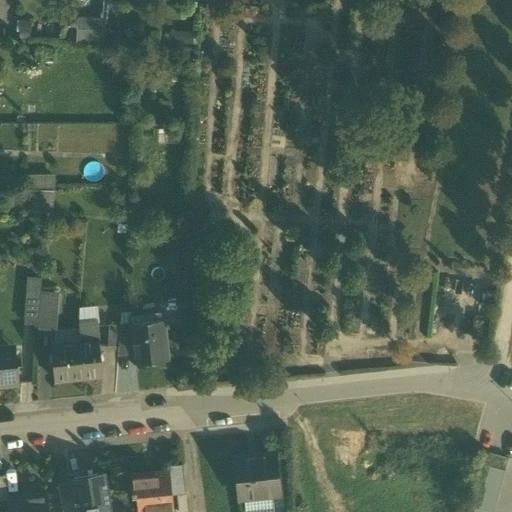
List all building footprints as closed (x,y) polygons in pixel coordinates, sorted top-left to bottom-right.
[(104,39),(105,16),(79,15),(78,38),(104,39)] [(37,172),(37,188),(55,188),(56,172),(37,172)] [(32,211),(54,211),(55,189),(33,189),(32,211)] [(41,283),(27,282),(24,321),(38,321),(40,293),(41,283)] [(56,294),(40,293),(38,321),(38,325),(54,326),(56,294)] [(80,306),(81,322),(100,321),(99,304),(80,306)] [(146,321),(131,323),(134,345),(135,362),(167,359),(163,320),(161,320),(162,325),(146,327),(146,321)] [(97,322),(79,324),(80,341),(99,339),(97,322)] [(120,324),(109,323),(107,346),(118,347),(120,325),(120,324)] [(120,324),(120,325),(118,347),(134,345),(131,324),(120,324)] [(80,341),(84,378),(103,376),(99,339),(80,341)] [(84,378),(80,341),(51,344),(54,381),(84,378)] [(0,386),(18,384),(15,352),(0,353),(0,386)] [(482,453),(467,507),(479,510),(486,484),(501,487),(508,459),(482,453)] [(275,454),(235,458),(239,498),(271,494),(270,483),(278,482),(275,454)] [(182,464),(167,465),(168,473),(169,473),(171,494),(185,493),(182,464)] [(110,511),(104,472),(87,474),(88,478),(75,480),(74,479),(69,480),(73,507),(74,511),(79,510),(79,511),(110,511)] [(168,473),(130,477),(132,496),(136,496),(137,511),(173,511),(171,494),(169,473),(168,473)] [(69,481),(58,483),(62,509),(73,507),(69,481)] [(49,511),(47,494),(8,498),(8,499),(7,500),(8,511),(49,511)]
